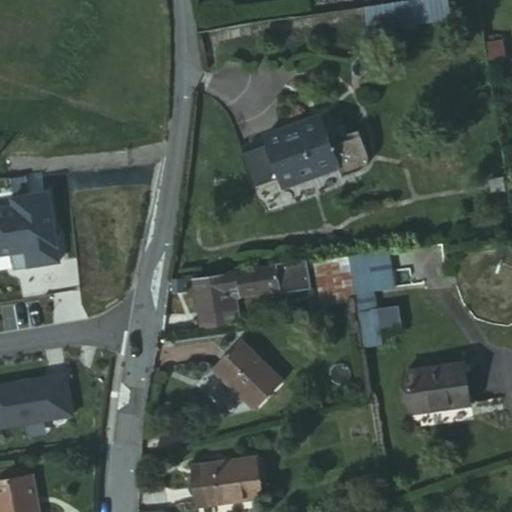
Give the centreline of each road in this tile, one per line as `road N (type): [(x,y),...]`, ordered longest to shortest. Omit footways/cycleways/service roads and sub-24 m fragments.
road 1 (residential): [(178,0),(179,131),(141,324)]
road 2 (residential): [(141,324),(121,511)]
road 3 (residential): [(0,347),(141,324)]
